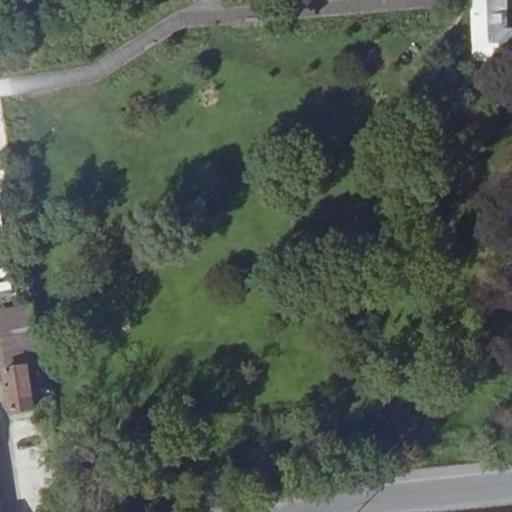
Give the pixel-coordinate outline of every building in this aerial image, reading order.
[(478,57),(511,56),(511,29),(503,29),(503,3),(477,2),(478,57)] [(34,309),(31,293),(28,293),(29,304),(26,304),(28,311),(34,309)] [(34,309),(28,311),(23,311),(29,344),(40,343),(34,309)] [(29,344),(23,311),(0,315),(0,329),(5,362),(14,361),(16,369),(28,366),(43,364),(40,343),(29,344)] [(14,361),(5,362),(13,411),(34,408),(28,366),(16,369),(14,361)]
